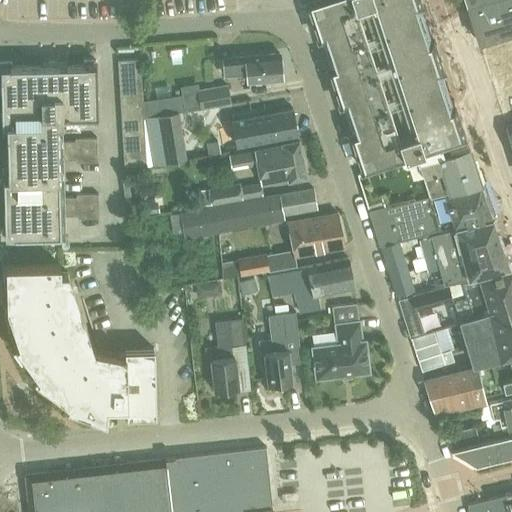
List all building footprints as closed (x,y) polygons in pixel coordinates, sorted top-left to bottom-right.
[(388,164),(388,167),(440,150),(467,141),(453,99),(449,101),(439,70),(443,69),(432,33),(428,35),(418,4),(422,2),(420,0),(308,0),(320,36),(324,34),(334,65),(330,66),(341,102),(345,101),(355,131),(351,133),(363,168),(386,160),(388,164)] [(511,0),(465,0),(479,42),(481,41),(511,31),(511,0)] [(121,15),(131,15),(131,5),(120,6),(121,15)] [(282,78),(279,51),(246,54),(246,55),(224,57),(225,72),(248,70),(248,81),(282,78)] [(119,62),(120,72),(142,70),(141,58),(119,59),(119,62)] [(99,117),(98,62),(85,62),(85,67),(68,67),(68,71),(43,72),(42,67),(13,68),(13,63),(0,63),(0,80),(2,80),(3,137),(8,137),(9,169),(4,169),(5,223),(0,223),(0,226),(0,240),(16,240),(16,235),(60,234),(58,118),(99,117)] [(143,83),(142,70),(120,72),(120,84),(143,83)] [(120,84),(121,96),(143,95),(143,83),(120,84)] [(200,108),(231,103),(228,83),(197,88),(200,108)] [(144,116),(179,110),(184,109),(181,94),(143,100),(144,107),(144,116)] [(143,100),(143,95),(121,96),(122,108),(144,107),(143,100)] [(122,108),(122,121),(145,120),(144,116),(144,107),(122,108)] [(237,143),(298,132),(293,107),(233,119),(237,143)] [(153,165),(187,160),(179,110),(144,116),(153,165)] [(122,121),(123,133),(145,132),(145,120),(122,121)] [(145,132),(123,133),(124,145),(146,144),(145,132)] [(97,161),(96,136),(75,137),(75,140),(62,140),(63,159),(75,159),(75,161),(97,161)] [(307,176),(300,139),(282,142),(283,145),(255,151),(254,149),(228,155),(231,169),(237,168),(257,164),(261,180),(240,184),(240,181),(208,187),(208,188),(199,190),(202,204),(210,203),(211,204),(263,195),(261,182),(289,177),(290,180),(307,176)] [(209,154),(221,152),(218,139),(207,141),(209,154)] [(368,209),(482,180),(470,143),(441,153),(440,150),(388,167),(388,164),(358,173),(368,209)] [(124,145),(124,158),(147,156),(146,144),(124,145)] [(124,158),(125,170),(147,166),(147,156),(124,158)] [(494,215),(482,180),(368,209),(379,245),(427,233),(427,231),(453,224),(454,225),(494,215)] [(184,238),(285,219),(284,215),(317,209),(314,187),(279,193),(180,211),(180,212),(170,214),(173,233),(183,231),(184,238)] [(99,219),(99,195),(77,195),(77,198),(65,199),(65,217),(77,217),(77,219),(99,219)] [(160,213),(158,200),(143,202),(144,215),(160,213)] [(293,237),(341,227),(337,211),(288,222),(292,242),(294,242),(293,237)] [(431,232),(430,233),(430,235),(440,267),(444,283),(510,264),(493,217),(431,232)] [(296,254),(346,244),(341,227),(293,237),(294,242),(292,242),(293,247),(295,247),(296,254)] [(430,235),(419,238),(428,270),(440,267),(430,235)] [(296,265),(294,248),(267,253),(266,251),(237,257),(237,258),(221,261),(222,277),(240,275),(268,270),(268,271),(296,265)] [(416,270),(427,266),(424,255),(413,258),(416,270)] [(319,294),(355,287),(349,257),(270,274),(274,294),(296,290),(301,312),(322,307),(319,294)] [(60,271),(60,262),(6,263),(6,264),(3,264),(3,278),(0,278),(1,306),(4,305),(8,318),(6,319),(14,344),(23,357),(20,358),(36,379),(48,389),(46,391),(66,407),(81,412),(80,415),(106,424),(107,404),(126,404),(127,415),(156,414),(154,347),(125,348),(125,354),(94,348),(68,270),(60,271)] [(415,289),(407,264),(388,270),(396,295),(415,289)] [(467,298),(456,301),(460,318),(511,304),(511,266),(511,267),(462,281),(467,298)] [(254,276),(239,281),(243,294),(258,289),(254,276)] [(197,282),(198,295),(210,294),(209,281),(197,282)] [(449,285),(413,295),(417,310),(453,299),(449,285)] [(367,340),(363,340),(361,320),(358,320),(356,303),(331,306),(333,323),(337,323),(339,343),(313,346),(317,378),(371,372),(367,340)] [(511,304),(460,318),(457,319),(470,364),(511,353),(511,304)] [(293,381),(288,339),(300,338),(297,311),(269,314),(272,340),(261,341),(264,364),(267,363),(269,384),(293,381)] [(419,317),(421,327),(451,321),(449,312),(419,317)] [(232,356),(231,346),(246,344),(243,317),(215,320),(218,346),(207,347),(210,370),(213,370),(215,390),(239,387),(236,355),(232,356)] [(306,322),(309,334),(326,329),(323,318),(306,322)] [(435,330),(411,338),(421,370),(455,359),(451,348),(441,351),(435,330)] [(511,355),(510,356),(511,358),(496,362),(498,371),(511,368),(511,370),(511,376),(502,379),(504,389),(511,387),(511,355)] [(504,389),(502,379),(496,380),(491,362),(478,365),(478,364),(424,377),(436,414),(486,402),(485,394),(504,389)] [(511,394),(488,401),(493,419),(498,417),(499,422),(492,424),(495,437),(496,438),(511,434),(511,394)] [(453,448),(479,441),(475,426),(446,433),(453,448)] [(511,434),(496,438),(495,437),(479,441),(453,448),(451,448),(451,449),(475,464),(511,454),(511,434)] [(273,511),(266,445),(168,456),(174,511),(273,511)] [(174,511),(168,456),(25,473),(29,511),(174,511)] [(511,511),(511,492),(467,503),(468,511),(511,511)]
